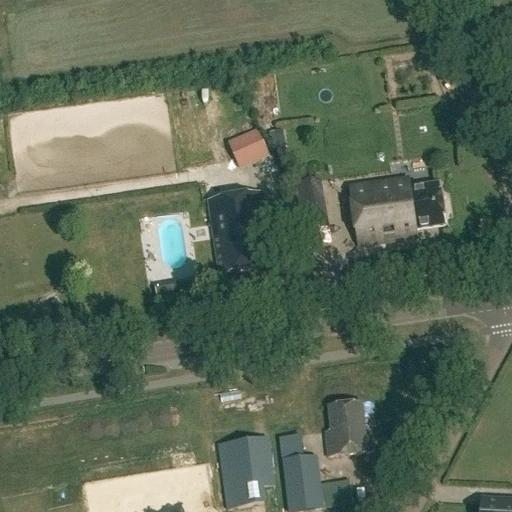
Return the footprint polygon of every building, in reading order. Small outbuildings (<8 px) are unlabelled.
[(246,176),(272,157),(254,133),(228,153),(246,176)] [(309,182),(315,211),(335,207),(329,178),(309,182)] [(409,191),(408,184),(349,192),(357,250),(418,241),(417,234),(443,231),(437,187),(409,191)] [(269,246),(261,195),(207,203),(218,278),(267,271),(264,247),(269,246)] [(367,428),(363,404),(330,408),(333,432),(327,433),(331,459),(377,454),(373,427),(367,428)] [(303,461),(300,439),(277,442),(288,511),(315,511),(352,506),(348,483),(321,488),(316,459),(303,461)] [(276,489),(269,441),(218,448),(226,511),(230,511),(264,507),(262,491),(276,489)] [(511,511),(511,504),(506,504),(506,503),(484,502),(483,511),(511,511)]
